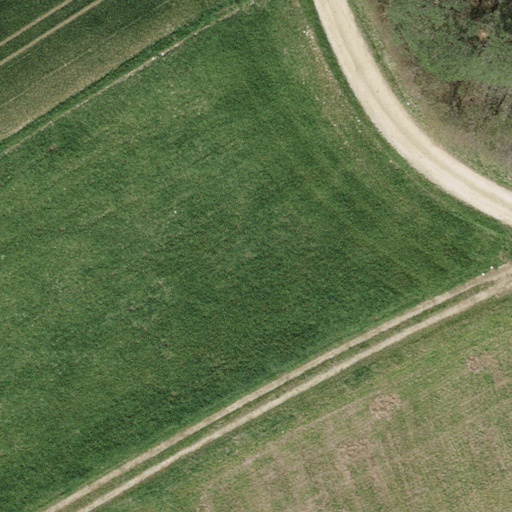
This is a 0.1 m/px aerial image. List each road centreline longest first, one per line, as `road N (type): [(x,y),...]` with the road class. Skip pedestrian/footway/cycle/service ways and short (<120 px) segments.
road 1 (track): [(70,511),(216,423),(511,275)]
road 2 (track): [(328,0),(372,103),(422,158),(511,214)]
